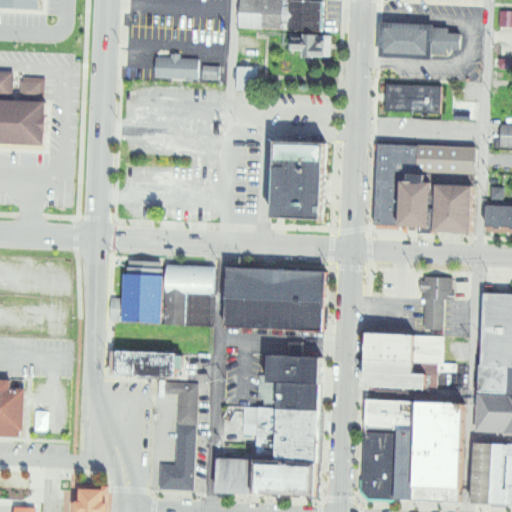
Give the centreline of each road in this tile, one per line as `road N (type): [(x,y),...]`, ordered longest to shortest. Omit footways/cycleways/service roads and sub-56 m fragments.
road 1 (residential): [(137,511),(131,474),(95,410),(91,374),(109,0)]
road 2 (residential): [(511,257),(0,233)]
road 3 (tertiary): [(340,511),(362,0)]
